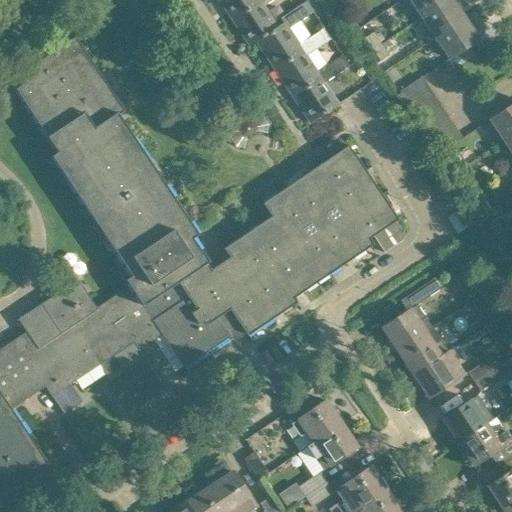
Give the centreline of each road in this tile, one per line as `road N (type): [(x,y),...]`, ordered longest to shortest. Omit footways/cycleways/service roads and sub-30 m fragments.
road 1 (residential): [(336,343),(75,511)]
road 2 (residential): [(355,106),(423,215),(417,248),(345,295),(330,317),(336,343)]
road 3 (residential): [(458,511),(352,354),(336,343)]
